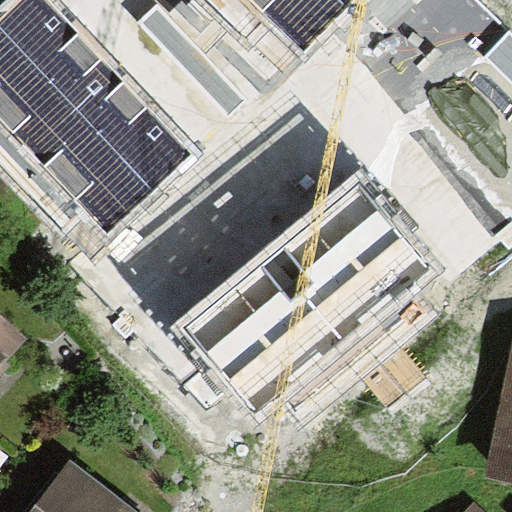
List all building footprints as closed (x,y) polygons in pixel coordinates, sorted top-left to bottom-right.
[(24,0),(0,23),(0,119),(108,232),(189,155),(40,0),(24,0)] [(349,0),(256,0),(303,46),(349,0)] [(511,56),(511,0),(480,0),(469,12),(511,56)] [(427,267),(360,187),(191,328),(257,408),(427,267)] [(0,326),(0,374),(24,348),(0,326)] [(511,485),(511,353),(487,480),(511,485)] [(116,511),(62,470),(29,511),(116,511)]
